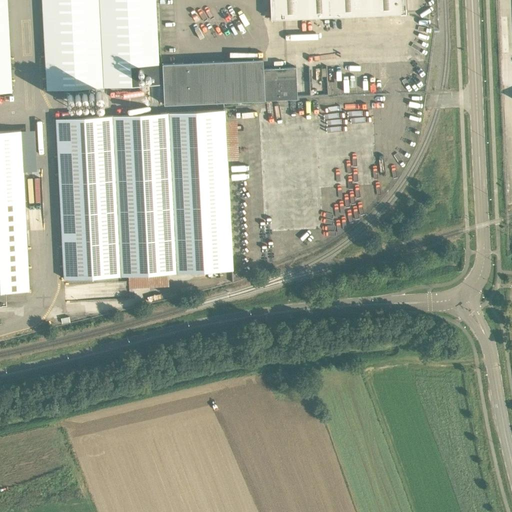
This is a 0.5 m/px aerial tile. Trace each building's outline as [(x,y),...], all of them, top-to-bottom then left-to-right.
[(6,0),(0,0),(0,92),(12,91),(6,0)] [(159,84),(155,0),(42,0),(47,90),(159,84)] [(269,0),(271,19),(406,13),(404,0),(269,0)] [(296,67),(263,69),(263,59),(162,64),(164,105),(224,102),(297,99),(296,67)] [(64,279),(232,270),(224,110),(56,119),(64,279)] [(0,131),(0,292),(29,291),(21,131),(0,131)]
